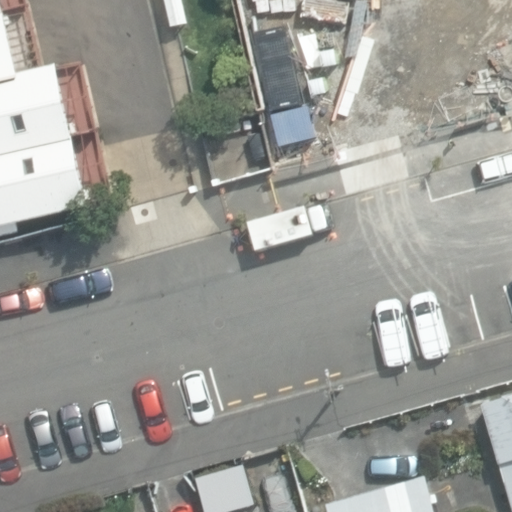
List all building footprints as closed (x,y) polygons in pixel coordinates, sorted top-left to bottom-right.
[(0,0),(0,8),(8,7),(6,0),(0,0)] [(511,0),(402,0),(407,20),(379,28),(398,88),(511,58),(511,0)] [(0,79),(24,75),(8,7),(0,8),(0,79)] [(0,79),(0,156),(80,139),(64,66),(24,75),(0,79)] [(0,156),(0,230),(96,209),(80,139),(0,156)] [(511,397),(486,405),(511,496),(511,397)] [(330,503),(332,511),(438,511),(429,476),(330,503)]
